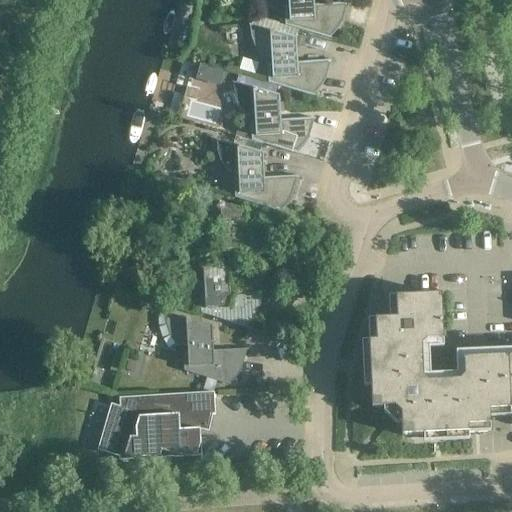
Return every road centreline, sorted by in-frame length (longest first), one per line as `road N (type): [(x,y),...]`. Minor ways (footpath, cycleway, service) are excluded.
road 1 (residential): [(327,488),(321,369),(371,219),(384,208),(480,183)]
road 2 (residential): [(480,183),(434,0)]
